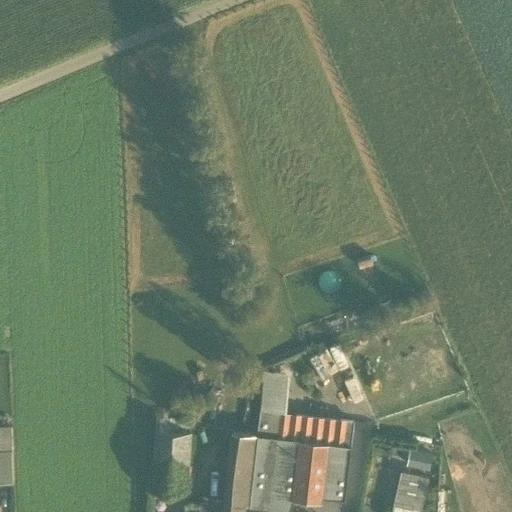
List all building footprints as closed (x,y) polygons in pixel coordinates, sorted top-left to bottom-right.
[(263,369),(258,410),(283,412),(288,371),(263,369)] [(324,416),(283,412),(258,410),(257,426),(256,432),(249,500),(269,502),(288,504),(289,502),(287,502),(288,492),(345,498),(353,420),(324,416)] [(0,425),(0,449),(12,449),(11,425),(0,425)] [(154,439),(153,456),(187,458),(189,431),(154,429),(154,439)] [(230,429),(222,500),(249,503),(249,500),(256,432),(244,431),(230,429)] [(430,467),(432,449),(409,446),(407,465),(430,467)] [(0,481),(13,481),(12,449),(0,449),(0,481)] [(186,486),(187,458),(153,456),(151,484),(186,486)] [(392,510),(402,511),(418,511),(427,476),(401,470),(392,510)] [(215,511),(247,511),(249,503),(222,500),(221,506),(216,505),(215,511)] [(249,500),(249,503),(247,511),(287,511),(288,506),(288,504),(269,502),(249,500)]
